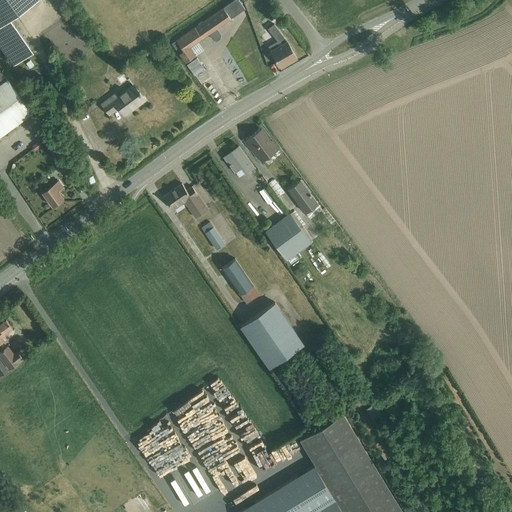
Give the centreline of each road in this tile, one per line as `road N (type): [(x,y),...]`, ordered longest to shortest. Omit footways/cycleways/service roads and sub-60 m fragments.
road 1 (tertiary): [(13,271),(186,143),(308,69)]
road 2 (unclassified): [(131,441),(13,271)]
